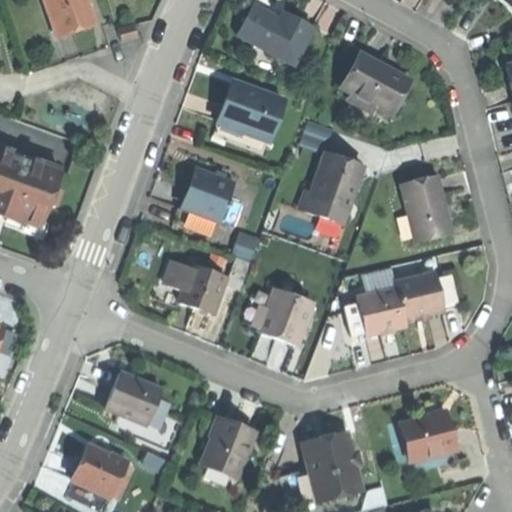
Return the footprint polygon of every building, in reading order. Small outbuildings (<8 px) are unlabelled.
[(45,0),(59,37),(77,31),(97,24),(89,0),(45,0)] [(239,35),(296,65),(316,28),(286,12),(282,19),(255,5),(247,20),(239,35)] [(125,49),(127,59),(143,56),(142,46),(125,49)] [(362,53),(343,88),(388,113),(407,77),(383,65),(362,53)] [(219,124),(270,142),(284,103),(234,84),(225,107),(219,124)] [(307,123),(302,146),(328,151),(333,129),(307,123)] [(265,155),(270,142),(219,124),(215,136),(265,155)] [(60,173),(0,151),(0,218),(7,221),(5,226),(19,231),(22,224),(40,231),(47,211),(52,213),(59,195),(53,193),(60,173)] [(308,191),(301,211),(325,219),(329,207),(349,213),(365,166),(350,162),(327,154),(314,193),(308,191)] [(181,206),(186,208),(202,170),(196,167),(188,188),(181,206)] [(186,208),(221,222),(236,183),(202,170),(186,208)] [(417,244),(453,236),(446,205),(439,178),(403,187),(411,219),(416,239),(417,244)] [(345,226),(349,213),(329,207),(325,219),(345,226)] [(405,242),(416,239),(411,219),(400,221),(405,242)] [(240,258),(229,287),(243,292),(254,264),(240,258)] [(162,295),(180,302),(193,269),(175,262),(162,295)] [(193,269),(180,302),(196,308),(215,315),(229,279),(194,266),(193,269)] [(366,279),(370,296),(396,290),(392,272),(366,279)] [(398,284),(399,289),(406,320),(446,311),(442,292),(438,274),(398,284)] [(370,296),(359,299),(369,338),(386,334),(408,329),(406,320),(399,289),(396,290),(370,296)] [(278,339),(298,346),(314,303),(277,290),(270,309),(263,329),(261,333),(278,339)] [(255,326),(263,329),(270,309),(262,306),(255,326)] [(116,393),(109,410),(150,427),(164,392),(123,375),(116,393)] [(408,426),(417,462),(458,452),(450,416),(426,422),(408,426)] [(207,460),(242,474),(257,434),(239,426),(222,420),(207,460)] [(314,472),(321,502),(363,492),(357,468),(353,451),(350,436),(327,442),(308,446),(314,472)] [(83,464),(75,481),(113,498),(130,463),(92,445),(83,464)] [(361,449),(353,451),(357,468),(365,466),(361,449)] [(461,463),(458,452),(417,462),(420,474),(461,463)] [(205,465),(209,467),(240,479),(242,474),(207,460),(205,465)] [(240,479),(209,467),(205,478),(238,491),(243,480),(240,479)] [(291,508),(321,502),(314,472),(284,479),(291,508)] [(370,508),(389,504),(384,486),(365,490),(370,508)]
